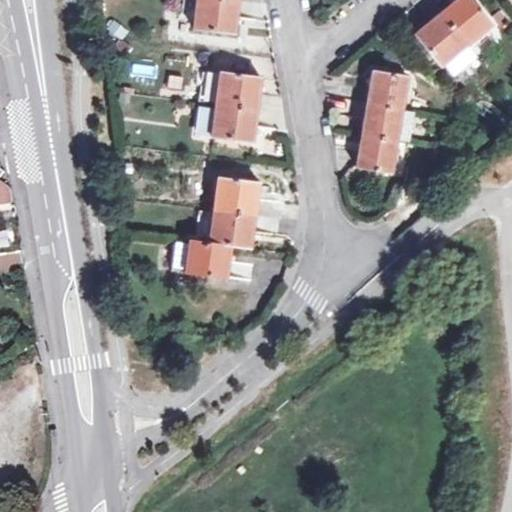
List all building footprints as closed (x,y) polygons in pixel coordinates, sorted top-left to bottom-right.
[(234,34),(238,1),(228,0),(197,0),(194,28),(234,34)] [(471,0),(457,0),(441,13),(466,44),(491,24),(471,0)] [(466,44),(441,13),(415,33),(441,65),(445,62),(466,44)] [(466,44),(445,62),(455,74),(477,57),(466,44)] [(374,69),(368,102),(402,108),(407,75),(374,69)] [(217,106),(257,112),(262,77),(222,71),(217,106)] [(402,108),(368,102),(363,134),(396,140),(397,138),(402,108)] [(252,142),(257,112),(217,106),(216,109),(212,136),(252,142)] [(199,134),(212,136),(216,109),(204,107),(199,134)] [(391,173),(396,140),(363,134),(358,166),(391,173)] [(214,210),(254,215),(259,181),(220,176),(214,210)] [(0,255),(3,255),(24,252),(22,241),(19,224),(0,226),(0,206),(16,204),(13,189),(0,179),(0,255)] [(250,246),(254,215),(214,210),(209,241),(231,244),(250,246)] [(226,278),(231,244),(209,241),(191,239),(191,241),(175,240),(172,266),(187,268),(187,273),(226,278)] [(27,269),(24,252),(3,255),(5,272),(27,269)] [(199,354),(201,335),(177,332),(175,351),(199,354)]
